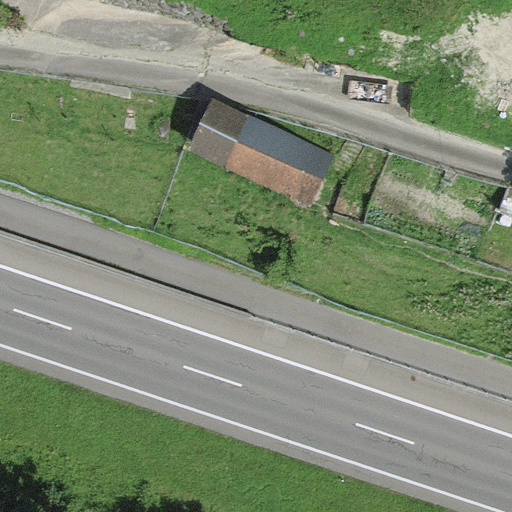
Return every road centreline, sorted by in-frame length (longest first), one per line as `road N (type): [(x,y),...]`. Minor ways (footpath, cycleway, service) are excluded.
road 1 (unclassified): [(511,381),(0,208)]
road 2 (trunk): [(511,476),(0,305)]
